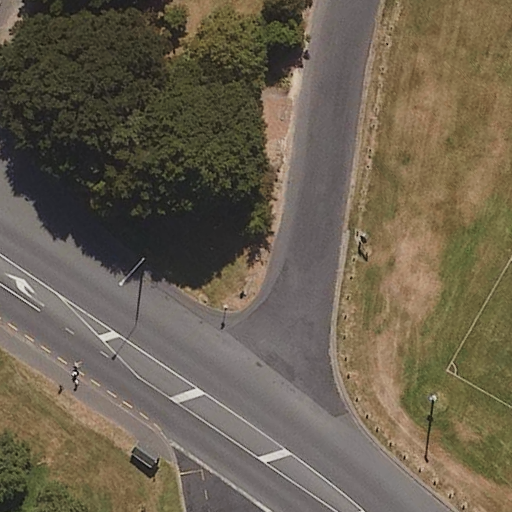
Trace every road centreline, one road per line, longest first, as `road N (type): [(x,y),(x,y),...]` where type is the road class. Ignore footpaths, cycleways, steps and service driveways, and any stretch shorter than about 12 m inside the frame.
road 1 (unclassified): [(354,0),(282,444)]
road 2 (tertiary): [(0,258),(282,444)]
